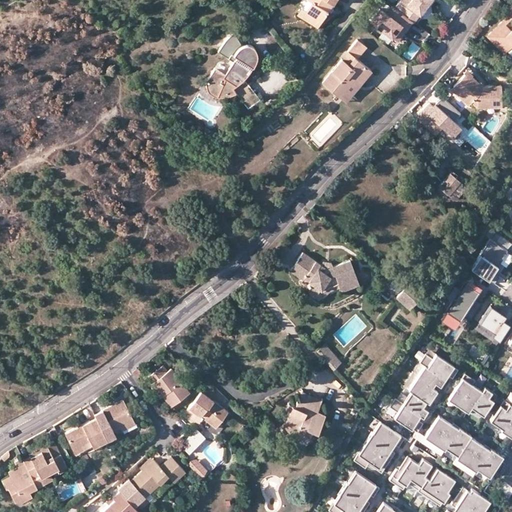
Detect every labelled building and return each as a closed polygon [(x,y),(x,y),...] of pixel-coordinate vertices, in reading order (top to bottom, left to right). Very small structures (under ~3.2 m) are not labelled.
[(311,0),(306,9),(315,15),(314,17),(320,21),(327,10),(325,9),(330,1),(332,3),(334,0),(311,0)] [(400,0),(396,6),(413,19),(415,20),(429,0),(400,0)] [(511,3),(506,10),(509,13),(511,16),(511,26),(511,27),(506,21),(492,34),(507,50),(511,44),(511,3)] [(398,39),(413,19),(396,6),(394,4),(388,12),(381,7),(371,19),(398,39)] [(314,17),(315,15),(306,9),(302,7),(297,13),(317,25),(320,21),(314,17)] [(492,34),(511,16),(509,13),(487,34),(505,52),(507,50),(492,34)] [(220,48),(235,58),(226,71),(216,64),(209,75),(209,76),(208,80),(209,86),(210,88),(213,92),(217,95),(221,97),(225,98),(230,98),(234,97),(238,94),(240,91),(251,108),(265,97),(247,75),(245,77),(244,76),(246,73),(250,69),(255,62),(257,57),(258,52),(258,49),(257,46),(255,44),(254,42),(249,42),(246,43),(244,44),(240,46),(237,49),(235,52),(233,51),(237,45),(241,43),(243,41),(237,30),(231,33),(227,37),(220,48)] [(353,54),(357,57),(366,46),(357,38),(342,57),(347,61),(353,54)] [(347,61),(342,57),(322,81),(340,96),(356,77),(361,81),(371,68),(357,57),(353,54),(347,61)] [(469,104),(471,101),(477,106),(501,106),(501,85),(482,85),(471,75),(468,75),(465,72),(453,86),(460,92),(458,94),(469,104)] [(340,96),(345,100),(361,81),(356,77),(340,96)] [(458,94),(460,92),(453,86),(451,88),(458,94)] [(458,94),(455,97),(466,107),(469,104),(458,94)] [(460,112),(442,97),(436,104),(430,99),(414,117),(435,134),(441,127),(456,139),(465,129),(454,120),(460,112)] [(440,185),(453,196),(466,182),(452,170),(440,185)] [(508,251),(490,239),(471,268),(494,283),(499,276),(493,272),(508,251)] [(270,255),(278,263),(289,249),(281,242),(270,255)] [(304,275),(311,280),(305,289),(315,295),(321,287),(338,281),(340,287),(341,289),(359,282),(350,259),(333,265),(326,267),(321,263),(303,251),(290,269),(302,278),(304,275)] [(315,295),(319,298),(329,290),(340,287),(338,281),(321,287),(315,295)] [(476,289),(465,282),(446,310),(460,319),(463,314),(471,318),(481,303),(473,298),(477,293),(474,292),(476,289)] [(404,287),(396,296),(410,308),(417,299),(404,287)] [(506,315),(490,305),(479,322),(494,332),(492,335),(499,339),(509,324),(503,319),(506,315)] [(494,332),(479,322),(475,328),(496,343),(499,339),(492,335),(494,332)] [(325,343),(317,350),(325,359),(333,351),(325,343)] [(333,351),(325,359),(333,368),(342,360),(333,351)] [(453,374),(458,366),(436,351),(433,355),(426,351),(404,384),(411,388),(403,399),(395,394),(389,403),(397,409),(394,414),(417,429),(423,420),(418,416),(420,412),(423,414),(429,405),(424,402),(427,397),(430,399),(438,387),(433,383),(436,379),(441,382),(449,371),(453,374)] [(150,384),(154,381),(163,394),(171,404),(189,391),(171,368),(168,371),(163,365),(145,378),(150,384)] [(482,414),(493,399),(487,396),(491,391),(483,386),(481,390),(471,384),(474,379),(464,373),(447,398),(467,411),(470,406),(482,414)] [(154,381),(150,384),(159,396),(163,394),(154,381)] [(204,386),(201,390),(210,397),(213,394),(204,386)] [(199,415),(203,418),(215,427),(228,411),(210,397),(201,390),(185,410),(193,420),(194,420),(199,415)] [(294,437),(299,425),(316,431),(324,412),(317,409),(312,407),(310,412),(303,409),(308,394),(302,391),(295,406),(292,411),(289,410),(286,419),(291,421),(285,433),(294,437)] [(303,409),(310,412),(312,407),(317,409),(321,400),(308,394),(303,409)] [(429,405),(433,399),(431,398),(430,399),(427,397),(424,402),(429,405)] [(511,403),(503,398),(489,419),(501,427),(500,428),(511,435),(511,403)] [(132,419),(123,400),(96,414),(109,439),(116,435),(113,429),(120,425),(132,419)] [(295,406),(287,402),(285,408),(289,410),(292,411),(295,406)] [(437,414),(423,435),(443,449),(445,446),(456,454),(455,457),(474,470),(476,468),(488,476),(502,456),(490,448),(489,449),(476,440),(476,438),(452,422),(451,423),(437,414)] [(65,433),(76,455),(107,439),(96,417),(65,433)] [(134,424),(132,419),(120,425),(123,430),(134,424)] [(212,433),(216,428),(203,419),(199,423),(212,433)] [(291,421),(286,419),(281,431),(285,433),(291,421)] [(398,446),(404,437),(380,421),(354,458),(366,466),(369,462),(381,472),(395,452),(388,447),(391,441),(398,446)] [(299,425),(294,437),(306,442),(310,434),(318,437),(320,433),(316,431),(299,425)] [(181,444),(189,452),(204,438),(196,429),(181,444)] [(430,447),(433,442),(423,435),(420,440),(430,447)] [(39,448),(41,451),(30,457),(23,460),(26,465),(33,479),(49,471),(57,467),(60,472),(67,469),(53,441),(39,448)] [(28,453),(30,457),(41,451),(39,448),(28,453)] [(75,461),(80,472),(92,466),(86,455),(75,461)] [(153,459),(151,456),(139,467),(142,470),(153,459)] [(398,470),(396,468),(389,479),(402,489),(406,482),(439,506),(448,492),(447,491),(454,480),(437,468),(429,479),(424,475),(431,464),(422,458),(419,464),(407,456),(398,470)] [(160,466),(153,459),(131,480),(129,478),(118,488),(118,489),(133,505),(167,474),(173,480),(184,470),(171,457),(160,466)] [(20,501),(31,496),(28,490),(36,486),(33,479),(26,465),(23,460),(22,458),(13,463),(15,468),(8,471),(10,474),(1,479),(5,487),(7,486),(14,499),(20,501)] [(201,465),(196,459),(190,465),(196,470),(201,465)] [(205,469),(201,465),(196,470),(199,474),(205,469)] [(371,498),(378,488),(353,470),(344,483),(343,483),(333,499),(334,499),(327,509),(330,511),(361,511),(368,503),(363,499),(366,494),(371,498)] [(52,478),(49,471),(33,479),(36,486),(52,478)] [(508,497),(511,490),(511,485),(503,480),(496,490),(508,497)] [(481,511),(489,502),(470,489),(468,492),(462,487),(449,505),(453,508),(449,511),(447,511),(445,510),(444,511),(481,511)] [(114,499),(108,504),(99,511),(133,511),(137,509),(133,505),(118,489),(112,496),(114,499)] [(106,502),(108,504),(114,499),(112,496),(106,502)] [(381,502),(373,511),(396,511),(395,511),(390,511),(392,509),(381,502)]
